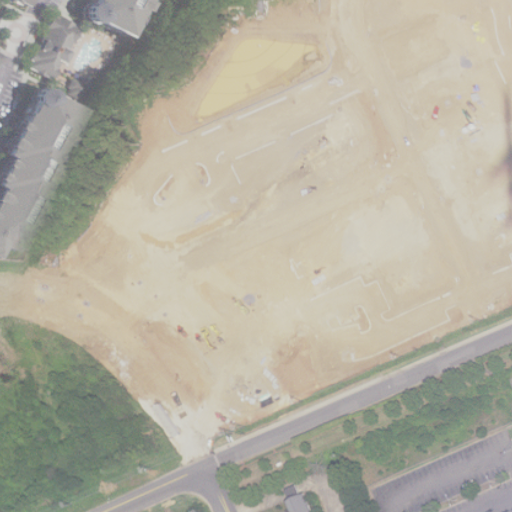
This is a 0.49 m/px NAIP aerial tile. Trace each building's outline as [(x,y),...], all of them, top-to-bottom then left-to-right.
[(32,0),(28,9),(10,0),(32,0)] [(93,0),(85,15),(90,18),(124,38),(146,0),(93,0)] [(373,30),(417,12),(441,68),(479,52),(500,101),(418,136),(373,30)] [(54,15),(26,65),(52,79),(57,71),(82,29),(54,15)] [(83,86),(76,99),(61,92),(69,79),(83,86)] [(37,91),(3,147),(2,163),(0,167),(0,250),(15,257),(40,209),(37,203),(53,171),(49,166),(77,112),(37,91)] [(223,148),(339,95),(359,139),(244,193),(223,148)] [(425,147),(500,111),(511,136),(511,159),(488,170),(511,219),(511,232),(474,250),(425,147)] [(271,240),(383,184),(432,282),(385,306),(357,250),(292,282),(271,240)] [(149,219),(199,194),(208,211),(158,236),(149,219)] [(156,292),(247,247),(271,295),(226,318),(222,310),(213,315),(223,334),(226,333),(230,341),(233,339),(259,391),(215,413),(156,292)] [(318,489),(327,511),(297,511),(292,500),(318,489)]
